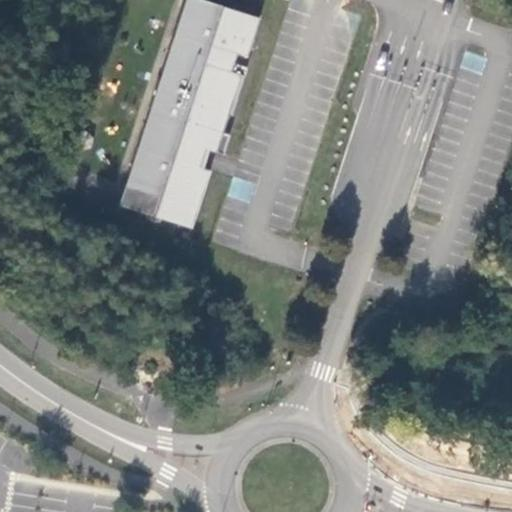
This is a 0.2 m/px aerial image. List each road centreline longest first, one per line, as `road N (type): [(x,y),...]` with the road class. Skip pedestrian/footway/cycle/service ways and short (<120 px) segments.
road 1 (tertiary): [(96,426),(224,510)]
road 2 (tertiary): [(235,444),(166,443),(96,426)]
road 3 (tertiary): [(347,462),(330,437),(301,422),(266,424),(235,444)]
